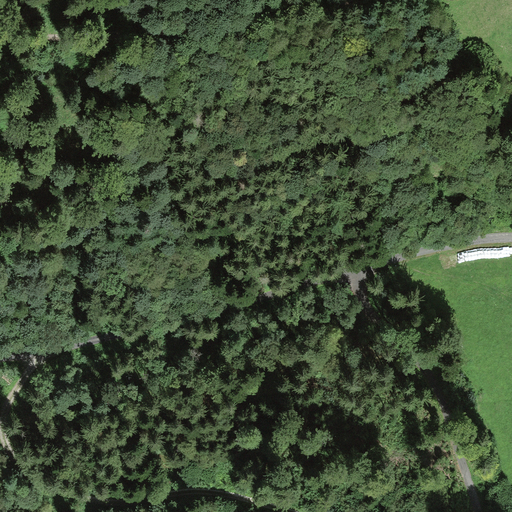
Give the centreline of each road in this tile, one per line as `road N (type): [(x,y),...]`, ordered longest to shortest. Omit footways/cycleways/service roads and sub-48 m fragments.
road 1 (track): [(0,242),(339,138),(405,126)]
road 2 (track): [(47,349),(11,394),(1,428),(11,454),(39,479),(86,499),(207,491),(293,511)]
road 3 (track): [(0,36),(122,34),(349,0)]
